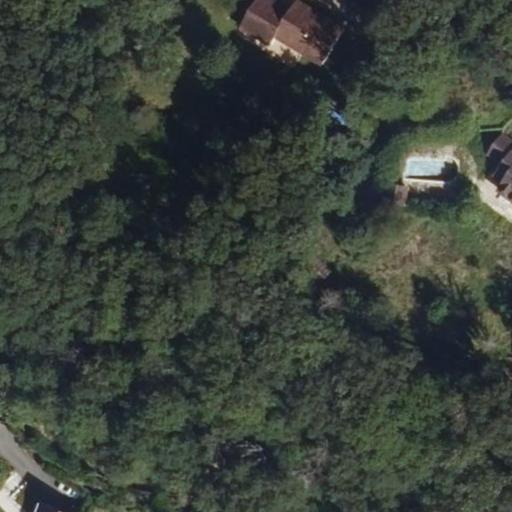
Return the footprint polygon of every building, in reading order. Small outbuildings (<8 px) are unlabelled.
[(343,30),(295,0),(290,9),(276,0),(253,0),(237,26),(267,45),(273,36),(319,66),(343,30)] [(511,139),(503,133),(487,153),(502,164),(493,175),(502,183),(498,188),(511,198),(511,139)] [(397,205),(400,182),(381,180),(379,203),(397,205)] [(316,275),(327,262),(305,244),(294,258),(316,275)] [(0,503),(8,511),(23,511),(37,499),(14,474),(0,487),(0,503)] [(66,511),(37,501),(33,511),(66,511)]
